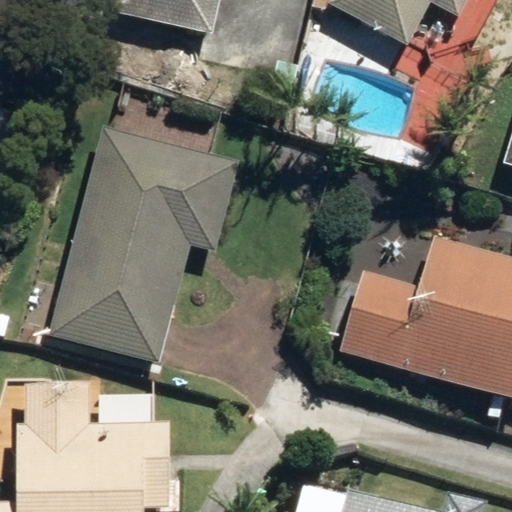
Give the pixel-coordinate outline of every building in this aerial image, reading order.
[(0,0),(0,72),(19,0),(0,0)] [(112,0),(107,24),(206,46),(216,0),(112,0)] [(333,0),(325,16),(402,58),(426,17),(450,31),(467,0),(333,0)] [(511,130),(498,178),(511,182),(511,130)] [(43,345),(152,374),(181,259),(205,265),(229,172),(98,138),(43,345)] [(335,361),(511,419),(511,275),(430,248),(412,301),(359,283),(335,361)] [(161,511),(161,436),(85,438),(84,395),(19,395),(19,435),(6,435),(6,511),(161,511)]
